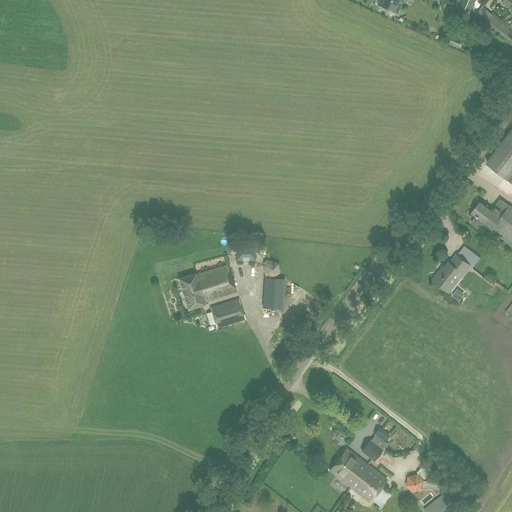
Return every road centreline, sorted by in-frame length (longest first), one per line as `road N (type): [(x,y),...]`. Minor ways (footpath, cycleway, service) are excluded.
road 1 (unclassified): [(212,511),(234,458),(426,211),(511,85)]
road 2 (unknown): [(238,265),(268,352),(291,382),(366,435)]
